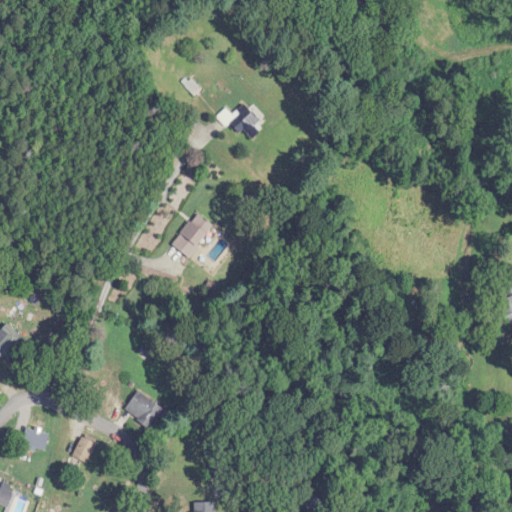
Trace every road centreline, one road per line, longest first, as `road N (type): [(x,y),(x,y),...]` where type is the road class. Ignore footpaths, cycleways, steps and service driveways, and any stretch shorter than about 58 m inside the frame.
road 1 (residential): [(65,405),(118,263),(196,147)]
road 2 (residential): [(0,418),(26,398),(45,397),(119,432),(139,453),(143,511)]
